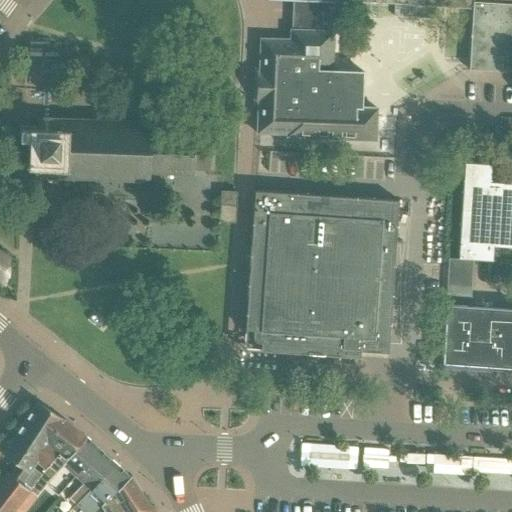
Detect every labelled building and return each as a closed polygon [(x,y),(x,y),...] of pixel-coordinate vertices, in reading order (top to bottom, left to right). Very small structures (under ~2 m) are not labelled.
[(281,0),(292,0),(292,14),(291,30),(290,30),(290,40),(289,40),(264,40),(264,39),(260,39),(260,43),(259,68),(258,106),(257,130),(257,134),(260,134),(260,133),(283,134),(286,135),(286,137),(290,137),(311,138),(314,138),(339,139),(343,139),(371,140),(375,140),(375,137),(375,112),(376,112),(376,108),(372,108),(361,108),(362,72),(331,71),(332,35),(333,35),(333,32),(332,32),(333,2),(348,2),(348,0),(281,0)] [(511,0),(359,0),(359,2),(394,5),(472,9),(472,10),(472,21),(470,38),(471,38),(470,53),(469,70),(511,72),(511,0)] [(393,16),(434,19),(434,7),(394,5),(393,16)] [(134,184),(135,184),(137,184),(137,182),(140,182),(141,183),(143,183),(143,181),(147,180),(148,180),(150,178),(149,178),(150,173),(193,175),(195,132),(151,130),(151,128),(152,127),(151,125),(150,126),(146,123),(147,122),(144,121),(144,122),(140,122),(140,119),(136,119),(136,122),(123,121),(123,119),(120,119),(120,121),(108,121),(108,118),(105,118),(105,121),(92,120),(92,118),(90,118),(90,120),(76,120),(76,117),(74,117),(74,119),(61,119),(61,117),(59,116),(59,119),(46,119),(46,116),(44,116),(43,118),(34,118),(34,121),(37,121),(36,132),(36,136),(32,136),(32,140),(36,140),(35,157),(31,157),(31,161),(35,161),(35,165),(34,175),(32,175),(32,178),(40,178),(40,180),(42,180),(42,178),(56,179),(56,181),(59,181),(59,179),(72,179),(71,181),(74,182),(74,179),(87,179),(87,182),(89,182),(89,180),(102,181),(102,183),(105,183),(105,181),(117,181),(117,184),(120,184),(120,181),(134,182),(134,184)] [(448,260),(473,262),(473,260),(492,261),(492,259),(491,259),(492,246),(511,247),(511,183),(489,182),(490,166),(491,166),(491,164),(463,163),(463,164),(464,164),(463,180),(462,180),(462,181),(463,181),(459,241),(459,240),(459,242),(458,257),(457,260),(448,259),(448,260)] [(220,191),(220,206),(236,207),(237,192),(220,191)] [(245,331),(253,331),(252,337),(253,340),(255,342),(258,343),(261,343),(260,350),(268,350),(268,352),(360,358),(361,357),(359,357),(360,351),(374,352),(388,353),(388,344),(389,344),(389,335),(390,315),(391,315),(391,305),(392,285),(393,285),(393,276),(394,256),(395,256),(398,201),(336,197),(316,196),(316,195),(254,191),(250,246),(251,246),(249,266),(248,276),(249,276),(247,296),(246,305),(245,331)] [(236,207),(220,206),(219,222),(235,223),(236,207)] [(0,281),(4,284),(5,284),(7,261),(8,258),(0,252),(0,281)] [(448,260),(447,274),(472,275),(473,262),(448,260)] [(472,275),(447,274),(446,287),(471,288),(472,275)] [(471,288),(446,287),(441,364),(443,364),(443,363),(511,368),(511,309),(470,307),(471,288)] [(13,511),(60,452),(67,457),(84,436),(63,419),(37,403),(2,455),(16,465),(9,475),(7,473),(0,481),(0,511),(13,511)] [(24,511),(63,466),(76,477),(100,451),(84,436),(67,457),(60,452),(13,511),(24,511)] [(70,500),(75,505),(115,463),(100,451),(76,477),(84,484),(70,500)] [(83,511),(98,496),(105,502),(131,478),(131,477),(115,463),(75,505),(83,511)] [(153,511),(131,478),(105,502),(105,503),(102,506),(105,511),(153,511)]
